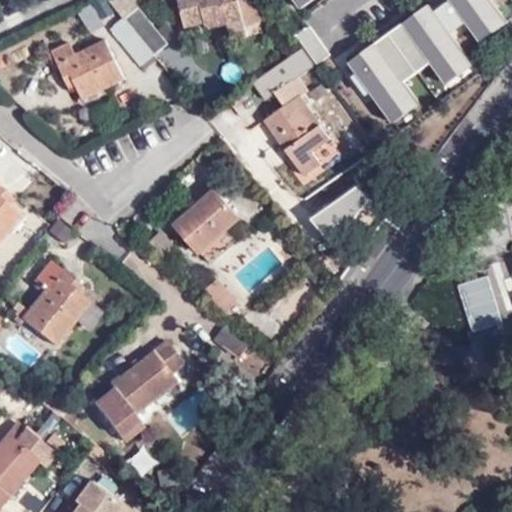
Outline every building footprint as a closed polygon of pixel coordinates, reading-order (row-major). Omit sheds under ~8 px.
[(130,0),(109,0),(124,18),(137,7),(130,0)] [(206,26),(226,22),(243,19),(245,25),(259,22),(253,0),(179,0),(185,24),(204,21),(206,26)] [(295,0),(301,8),(313,0),(295,0)] [(511,0),(450,0),(480,42),(508,22),(491,0),(511,0)] [(350,62),(393,123),(420,103),(405,82),(431,63),(447,84),(474,65),(430,4),(350,62)] [(124,18),(154,54),(168,43),(138,6),(137,7),(124,18)] [(143,64),(154,54),(124,18),(111,28),(143,64)] [(243,19),(226,22),(229,32),(245,29),(245,25),(243,19)] [(52,50),(65,77),(72,75),(76,83),(83,98),(124,77),(106,39),(75,53),(70,42),(52,50)] [(298,76),(316,64),(303,46),(254,81),(266,99),(277,91),(285,104),(274,112),(266,118),(303,173),(319,162),(311,150),(328,138),(300,95),(307,90),(298,76)] [(72,75),(65,77),(69,86),(76,83),(72,75)] [(266,99),(274,112),(285,104),(277,91),(266,99)] [(1,198),(6,192),(0,187),(0,237),(19,214),(9,204),(1,198)] [(231,224),(240,216),(215,188),(176,223),(210,262),(241,236),(231,224)] [(13,198),(6,192),(1,198),(9,204),(13,198)] [(62,245),(72,232),(55,220),(46,232),(62,245)] [(162,258),(174,247),(161,231),(148,242),(162,258)] [(71,285),(75,280),(51,260),(38,276),(47,284),(28,310),(21,305),(15,313),(17,314),(14,318),(20,323),(23,319),(55,344),(89,301),(77,291),(71,285)] [(478,281),(491,325),(502,322),(488,275),(480,277),(478,281)] [(239,303),(218,277),(202,290),(227,313),(239,303)] [(457,284),(472,331),(491,325),(478,281),(480,277),(457,284)] [(81,285),(75,280),(71,285),(77,291),(81,285)] [(230,339),(235,332),(226,324),(214,339),(225,348),(230,339)] [(251,345),(235,332),(230,339),(225,348),(239,359),(251,345)] [(183,362),(167,340),(112,383),(114,387),(95,401),(124,440),(144,425),(135,412),(177,380),(171,371),(183,362)] [(33,395),(58,415),(59,412),(66,405),(53,394),(51,396),(40,386),(33,395)] [(165,415),(179,433),(200,417),(186,399),(165,415)] [(78,416),(66,405),(59,412),(71,423),(78,416)] [(0,501),(36,459),(29,453),(40,439),(25,428),(13,440),(4,433),(0,437),(0,501)] [(94,445),(86,454),(104,468),(112,459),(94,445)] [(132,511),(135,508),(95,478),(80,498),(84,503),(77,511),(132,511)]
